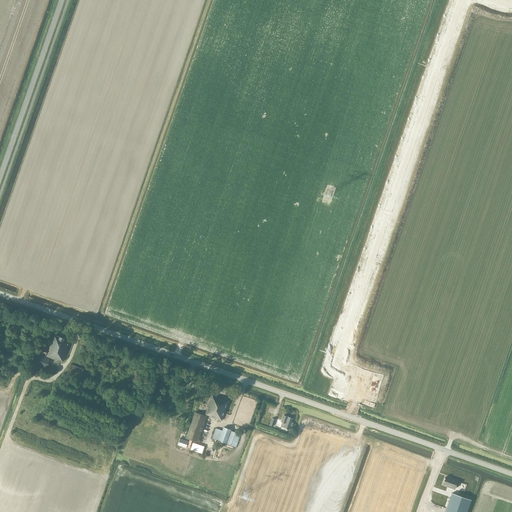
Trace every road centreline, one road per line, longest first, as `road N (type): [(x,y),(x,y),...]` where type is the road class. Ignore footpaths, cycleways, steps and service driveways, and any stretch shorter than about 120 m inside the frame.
road 1 (unclassified): [(511,474),(0,294)]
road 2 (tertiary): [(0,176),(61,0)]
